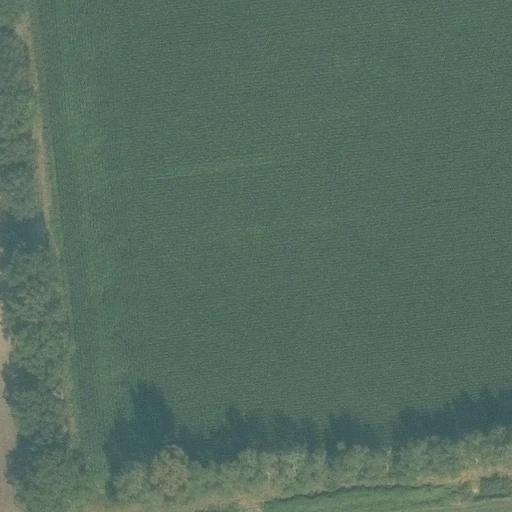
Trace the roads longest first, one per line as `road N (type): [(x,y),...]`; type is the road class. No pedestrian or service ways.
road 1 (unclassified): [(72,511),(17,0)]
road 2 (track): [(176,511),(511,478)]
